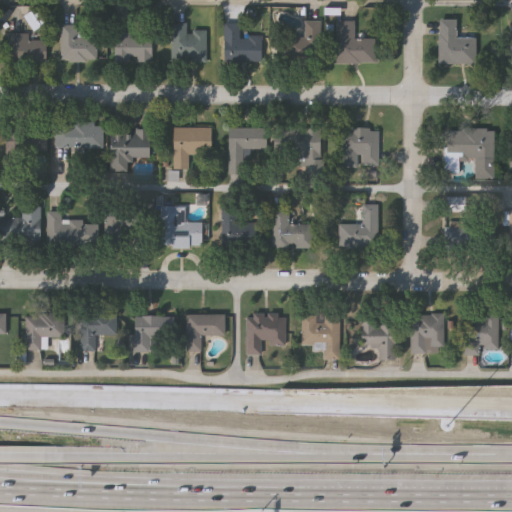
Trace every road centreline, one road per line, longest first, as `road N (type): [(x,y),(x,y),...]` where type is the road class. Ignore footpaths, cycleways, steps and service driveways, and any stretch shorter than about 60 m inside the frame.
road 1 (secondary): [(511,411),(0,400)]
road 2 (residential): [(0,91),(511,94)]
road 3 (residential): [(511,284),(0,281)]
road 4 (motorway): [(511,491),(116,487)]
road 5 (motorway): [(333,456),(0,422)]
road 6 (motorway): [(333,456),(43,457)]
road 7 (residential): [(405,283),(414,0)]
road 8 (motorway): [(511,457),(333,456)]
